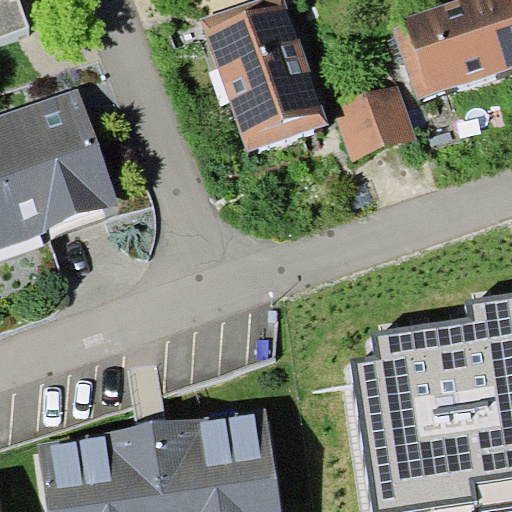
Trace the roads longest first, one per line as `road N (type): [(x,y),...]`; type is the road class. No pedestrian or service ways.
road 1 (residential): [(217,299),(106,0)]
road 2 (residential): [(511,197),(217,299)]
road 3 (residential): [(217,299),(0,372)]
